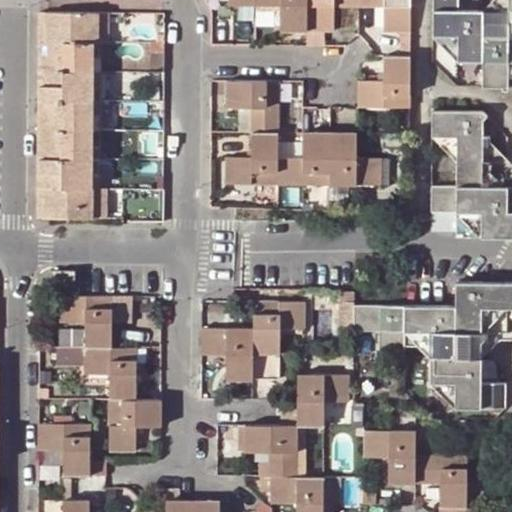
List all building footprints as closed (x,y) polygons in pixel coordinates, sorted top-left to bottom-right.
[(309,24),(309,0),(257,0),(257,1),(282,1),(282,23),(309,24)] [(336,4),(386,5),(386,29),(389,29),(389,32),(414,33),(414,0),(309,0),(309,24),(309,28),(326,29),(335,29),(336,4)] [(511,0),(508,0),(508,14),(459,13),(459,0),(433,0),(433,40),(459,40),(459,66),(485,66),(484,89),(511,89),(511,190),(485,190),(485,127),(490,121),(483,115),(433,116),(433,141),(458,141),(458,191),(433,190),(434,206),(433,216),(438,216),(459,216),(459,240),(511,241),(511,0)] [(40,12),(40,41),(100,42),(107,42),(107,13),(40,12)] [(326,29),(309,28),(308,43),(325,43),(326,29)] [(40,41),(40,71),(99,72),(100,42),(40,41)] [(150,66),(142,65),(142,72),(163,72),(163,43),(156,43),(151,43),(150,66)] [(361,103),(361,108),(413,110),(414,58),(389,57),(388,81),(362,80),(361,103)] [(98,102),(99,72),(40,71),(39,101),(98,102)] [(251,131),(280,131),(280,81),(227,80),(227,106),(252,106),(251,131)] [(39,101),(39,130),(98,130),(98,102),(39,101)] [(97,159),(98,130),(39,130),(39,159),(97,159)] [(226,154),(225,181),(279,182),(280,155),(280,131),(251,131),(251,155),(226,154)] [(279,182),(335,183),(386,184),(387,157),(358,156),(358,132),(339,132),(303,131),(303,155),(280,155),(279,182)] [(39,159),(38,188),(97,188),(97,159),(39,159)] [(104,188),(97,188),(38,188),(38,218),(104,218),(104,188)] [(73,271),(55,271),(55,287),(74,288),(73,271)] [(476,385),(476,359),(452,358),(452,335),(477,335),(511,335),(511,283),(453,284),(453,307),(356,307),(356,334),(373,335),(373,358),(400,358),(400,349),(400,335),(424,335),(424,349),(423,385),(452,385),(451,410),(503,411),(503,385),(476,385)] [(356,297),(357,286),(348,286),(348,294),(351,294),(351,297),(356,297)] [(86,344),(112,345),(112,292),(61,292),(61,313),(85,313),(86,344)] [(350,329),(351,307),(351,297),(351,294),(348,294),(332,294),(332,305),(336,305),(336,329),(350,329)] [(225,373),(280,374),(280,324),(303,324),(304,297),(252,297),(252,321),(201,321),(200,349),(225,349),(225,373)] [(424,335),(400,335),(400,349),(424,349),(424,335)] [(86,369),(110,370),(110,397),(137,397),(137,345),(112,345),(86,344),(57,344),(57,362),(86,362),(86,369)] [(349,397),(350,370),(296,369),(296,394),(286,394),(283,394),(280,394),(280,422),(282,422),(286,422),(297,422),(306,422),(311,423),(324,424),(324,396),(349,397)] [(110,449),(118,449),(138,449),(137,424),(158,424),(158,397),(137,397),(110,397),(110,449)] [(336,400),(336,421),(351,421),(351,400),(336,400)] [(41,449),(64,450),(64,477),(93,476),(93,462),(92,449),(92,418),(41,418),(41,449)] [(261,446),(267,446),(267,473),(270,473),(282,473),(295,473),(297,422),(286,422),(282,422),(280,422),(242,421),(242,445),(261,446)] [(306,422),(297,422),(295,473),(305,473),(306,422)] [(365,432),(365,454),(388,454),(387,475),(418,475),(418,447),(419,427),(365,426),(365,432)] [(418,447),(418,475),(443,476),(442,500),(471,501),(471,475),(472,449),(418,447)] [(93,476),(108,476),(108,462),(93,462),(93,476)] [(270,489),(270,473),(267,473),(260,472),(260,488),(270,489)] [(295,473),(282,473),(270,473),(270,489),(270,497),(278,498),(282,498),(298,498),(297,511),(322,511),(323,505),(323,474),(310,473),(305,473),(295,473)] [(339,474),(323,474),(323,505),(336,505),(336,499),(339,494),(339,474)] [(166,488),(166,500),(182,500),(182,488),(181,487),(166,488)] [(364,499),(378,499),(379,489),(365,488),(364,499)] [(91,511),(91,498),(64,498),(63,511),(91,511)] [(282,498),(282,511),(297,511),(298,498),(282,498)] [(191,500),(182,500),(166,500),(165,511),(191,511),(192,500),(191,500)] [(217,511),(218,500),(192,500),(191,511),(217,511)] [(471,501),(442,500),(441,511),(497,511),(498,501),(471,501)]
